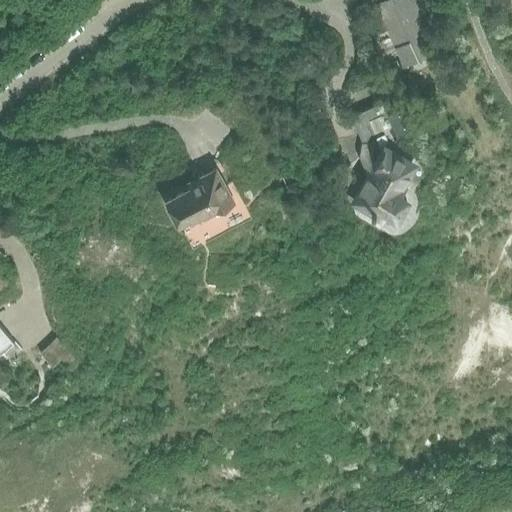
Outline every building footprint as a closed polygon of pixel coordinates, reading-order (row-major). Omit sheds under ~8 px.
[(380,0),(378,1),(407,66),(408,65),(408,64),(431,55),(423,37),(426,35),(420,21),(422,20),(417,9),(412,0),(380,0)] [(372,20),(371,17),(369,13),(363,17),(366,23),(372,20)] [(382,103),(356,114),(364,133),(358,135),(363,147),(362,157),(369,172),(372,174),(357,200),(361,202),(385,217),(394,215),(404,198),(402,189),(399,188),(412,166),(408,164),(409,162),(400,157),(399,159),(386,151),(377,166),(376,166),(371,155),(373,143),(395,134),(392,126),(387,115),(382,103)] [(397,111),(387,115),(392,126),(401,122),(397,111)] [(166,200),(180,226),(201,216),(204,219),(234,204),(216,168),(198,177),(199,183),(166,200)] [(0,352),(13,341),(0,325),(0,352)] [(40,351),(54,365),(60,359),(66,366),(75,357),(56,336),(40,351)]
